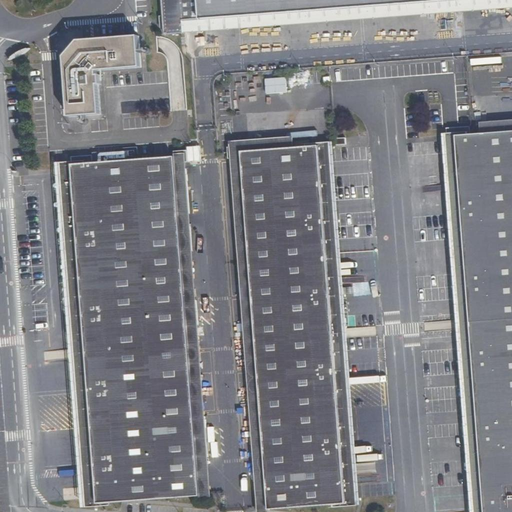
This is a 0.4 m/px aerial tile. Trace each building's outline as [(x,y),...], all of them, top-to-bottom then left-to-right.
[(165,0),(167,34),(185,33),(184,20),(447,0),(165,0)] [(511,0),(447,0),(184,20),(185,33),(511,7),(511,0)] [(72,59),(64,59),(68,120),(99,117),(97,86),(99,83),(98,79),(94,78),(94,71),(101,71),(101,73),(140,70),(138,39),(77,43),(79,52),(72,59)] [(77,43),(64,59),(72,59),(79,52),(77,43)] [(267,93),(287,91),(286,77),(266,78),(267,93)] [(511,511),(511,130),(448,136),(475,511),(511,511)] [(332,148),(332,142),(242,149),(270,510),(360,504),(332,148)] [(97,506),(200,498),(174,159),(72,167),(97,506)]
